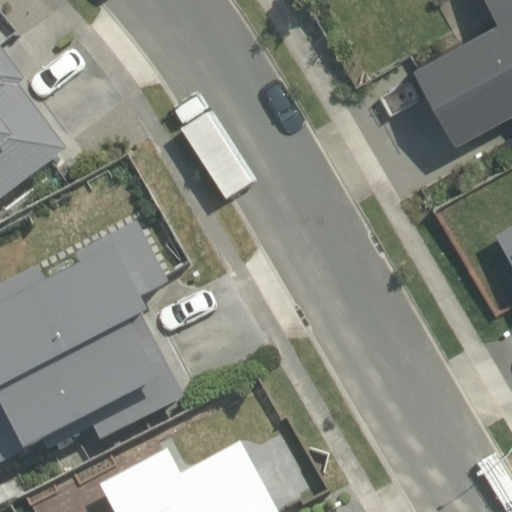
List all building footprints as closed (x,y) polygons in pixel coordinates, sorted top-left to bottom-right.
[(511,0),(495,0),(508,22),(423,67),(466,144),(511,118),(511,0)] [(29,87),(0,49),(0,207),(71,156),(22,92),(29,87)] [(97,426),(105,443),(190,401),(152,326),(161,322),(151,300),(175,287),(143,227),(81,258),(89,273),(55,291),(45,270),(0,293),(0,470),(33,453),(35,457),(97,426)] [(511,227),(502,233),(511,249),(511,227)] [(106,490),(118,511),(282,511),(248,447),(187,479),(173,453),(106,490)]
